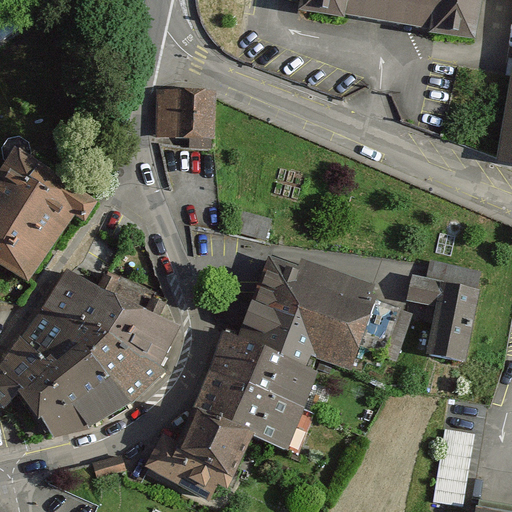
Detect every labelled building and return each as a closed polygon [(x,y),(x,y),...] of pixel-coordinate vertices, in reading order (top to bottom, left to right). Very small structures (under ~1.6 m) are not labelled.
[(481,0),(300,0),(299,9),(475,38),(481,0)] [(511,68),(497,160),(511,162),(511,68)] [(213,148),(214,98),(181,97),(180,147),(213,148)] [(88,199),(14,149),(0,169),(0,264),(30,284),(88,199)] [(356,374),(381,290),(271,251),(237,339),(315,376),(320,362),(356,374)] [(88,430),(119,415),(139,399),(166,374),(160,370),(179,333),(143,313),(134,327),(120,318),(72,280),(0,378),(0,404),(5,410),(19,398),(53,439),(88,430)] [(440,310),(429,360),(467,369),(483,296),(418,282),(412,304),(440,310)] [(315,376),(237,339),(222,332),(207,367),(303,407),(315,376)] [(303,407),(207,367),(189,409),(252,438),(283,452),(303,407)] [(252,438),(189,409),(172,438),(162,433),(142,469),(216,510),(235,482),(252,438)] [(466,505),(479,433),(450,428),(437,500),(466,505)]
